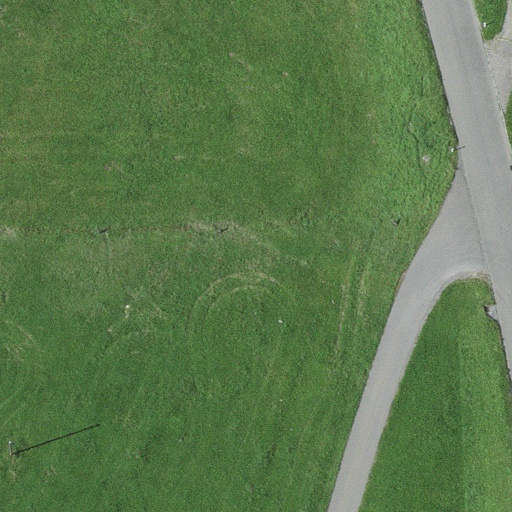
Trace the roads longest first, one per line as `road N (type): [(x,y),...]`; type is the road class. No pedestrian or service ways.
road 1 (unclassified): [(488,160),(401,340),(345,511)]
road 2 (tertiary): [(444,0),(488,160)]
